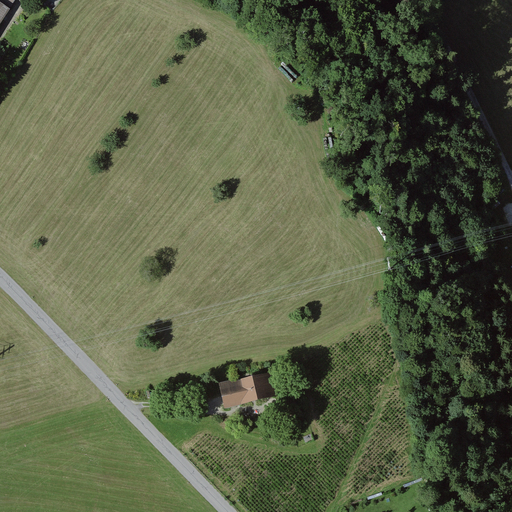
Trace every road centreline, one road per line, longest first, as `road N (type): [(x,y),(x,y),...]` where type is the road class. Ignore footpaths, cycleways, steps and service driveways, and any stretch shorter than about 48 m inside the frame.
road 1 (unclassified): [(0,278),(228,511)]
road 2 (track): [(409,0),(446,47),(511,182)]
